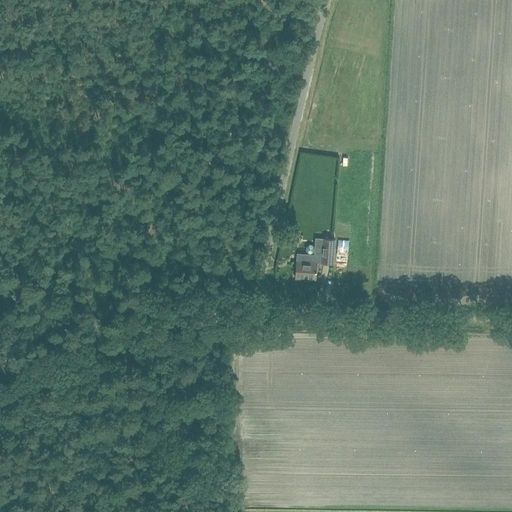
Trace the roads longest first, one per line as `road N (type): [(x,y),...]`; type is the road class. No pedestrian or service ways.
road 1 (unclassified): [(258,318),(259,279),(327,0)]
road 2 (secondary): [(0,376),(118,340),(258,318)]
road 3 (secondary): [(258,318),(511,319)]
